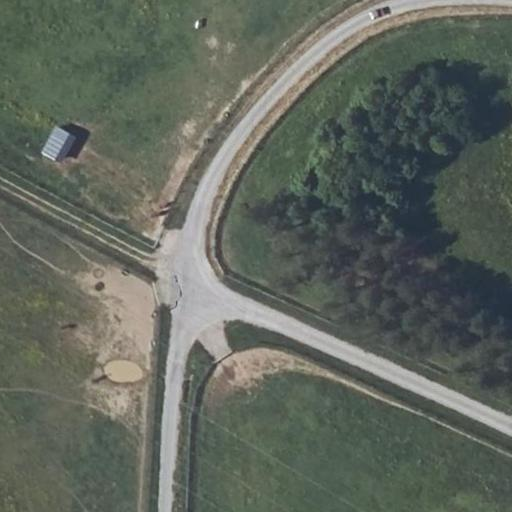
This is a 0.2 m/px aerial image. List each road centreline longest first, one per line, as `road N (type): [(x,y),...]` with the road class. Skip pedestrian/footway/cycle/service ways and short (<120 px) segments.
road 1 (track): [(170,511),(183,276),(201,195),(264,108),(358,23),(442,0)]
road 2 (track): [(201,195),(228,256),(296,314),(511,417)]
